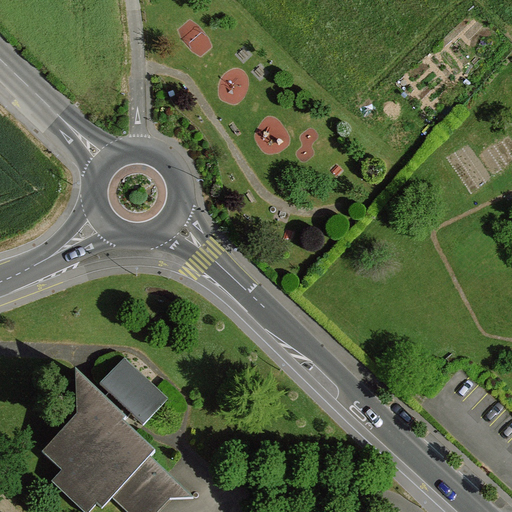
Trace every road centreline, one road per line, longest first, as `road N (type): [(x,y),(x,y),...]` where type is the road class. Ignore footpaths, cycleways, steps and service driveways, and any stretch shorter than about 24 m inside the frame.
road 1 (tertiary): [(480,511),(174,222)]
road 2 (tertiary): [(107,164),(0,59)]
road 3 (track): [(136,0),(145,149)]
road 4 (tertiary): [(174,222),(185,189),(173,162),(133,149),(107,164)]
road 5 (tertiary): [(110,224),(0,282)]
